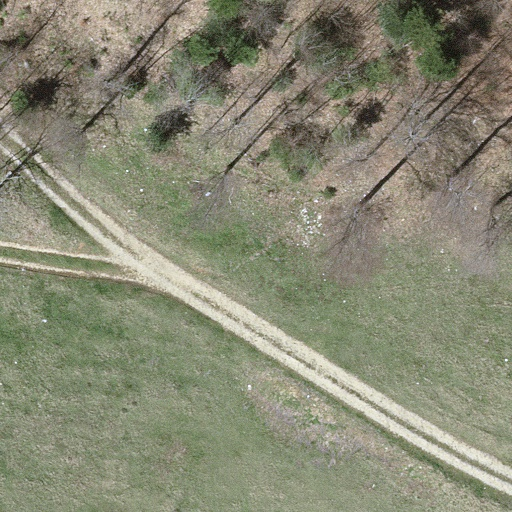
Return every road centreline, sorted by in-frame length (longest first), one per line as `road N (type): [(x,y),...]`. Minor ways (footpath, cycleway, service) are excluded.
road 1 (track): [(511,487),(138,272),(0,151)]
road 2 (track): [(0,258),(138,272)]
